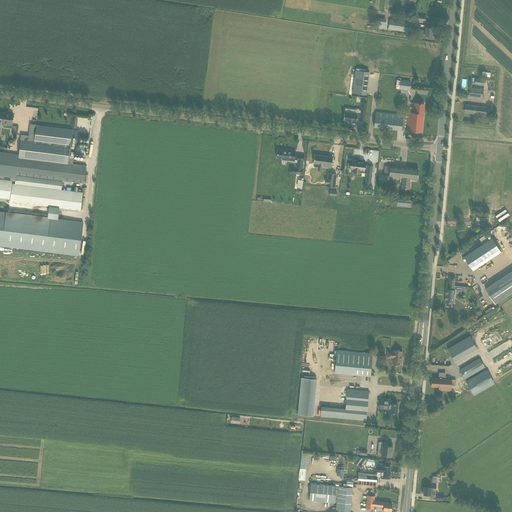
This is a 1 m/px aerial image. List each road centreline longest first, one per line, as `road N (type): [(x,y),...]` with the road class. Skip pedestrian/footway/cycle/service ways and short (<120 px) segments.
road 1 (unclassified): [(439,148),(0,95)]
road 2 (tertiary): [(423,322),(439,148)]
road 3 (tertiary): [(406,511),(421,345)]
road 4 (tertiary): [(439,148),(453,0)]
